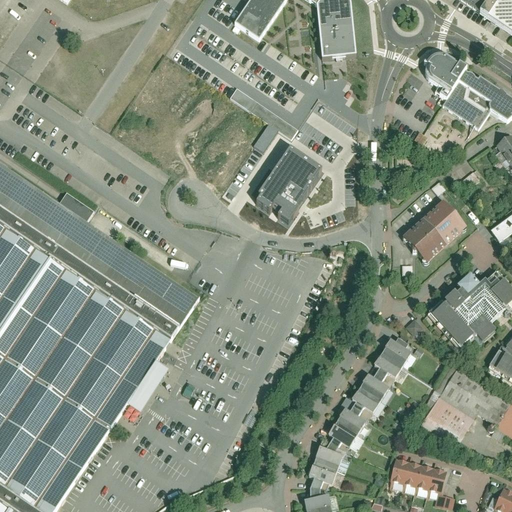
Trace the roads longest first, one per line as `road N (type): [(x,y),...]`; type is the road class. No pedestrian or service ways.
road 1 (residential): [(375,304),(343,369),(297,433),(279,497)]
road 2 (residential): [(379,231),(316,244),(272,242),(191,199)]
road 3 (residential): [(403,44),(379,111),(379,231)]
road 4 (residential): [(375,304),(415,304),(472,249),(486,263)]
